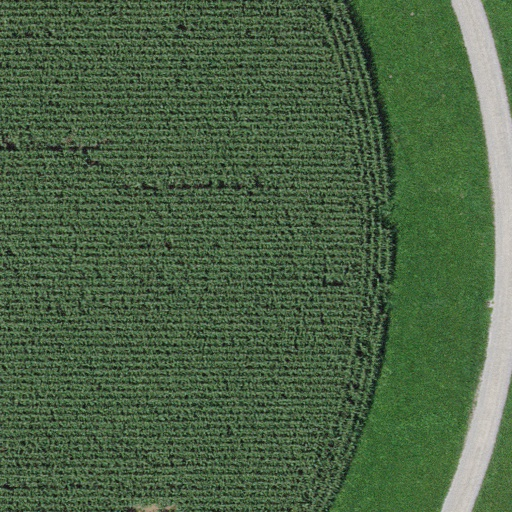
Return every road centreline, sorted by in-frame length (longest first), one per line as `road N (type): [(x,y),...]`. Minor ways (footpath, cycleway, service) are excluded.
road 1 (track): [(511,265),(493,404),(458,511)]
road 2 (track): [(468,0),(496,89),(511,192)]
